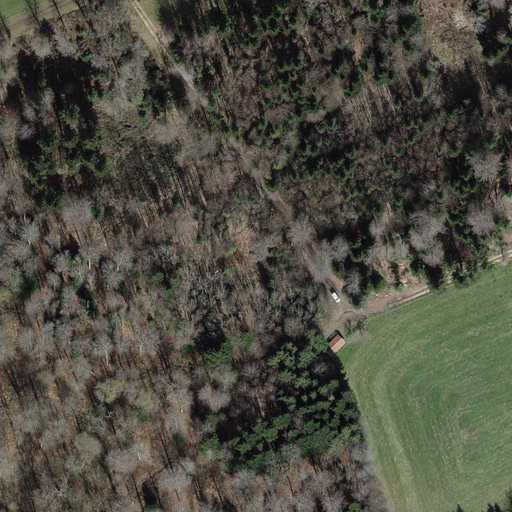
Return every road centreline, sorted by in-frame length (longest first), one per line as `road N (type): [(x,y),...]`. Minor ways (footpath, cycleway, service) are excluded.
road 1 (track): [(130,0),(352,314)]
road 2 (track): [(511,59),(249,166)]
road 3 (track): [(352,314),(367,315),(511,253)]
